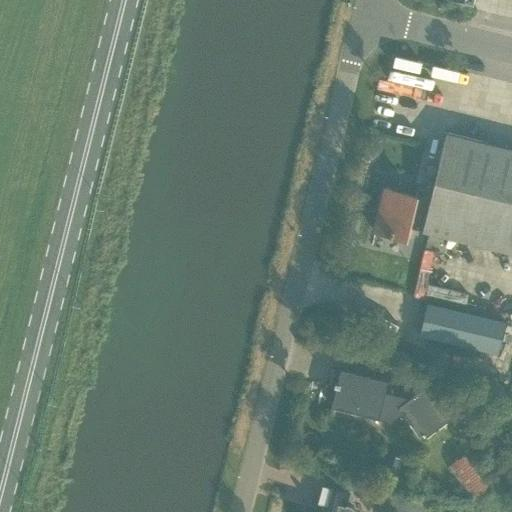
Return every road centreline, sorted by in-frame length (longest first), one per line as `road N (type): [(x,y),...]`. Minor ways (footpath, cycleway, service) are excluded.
road 1 (unclassified): [(242,511),(361,14)]
road 2 (primary): [(0,492),(123,0)]
road 3 (unclassified): [(511,51),(361,14)]
